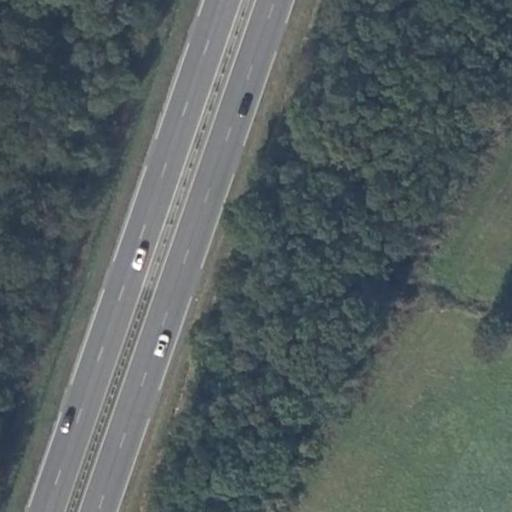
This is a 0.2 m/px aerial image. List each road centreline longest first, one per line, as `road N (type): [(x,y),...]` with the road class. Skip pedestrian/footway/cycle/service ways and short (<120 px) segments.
road 1 (trunk): [(226,0),(51,511)]
road 2 (trunk): [(103,511),(278,0)]
